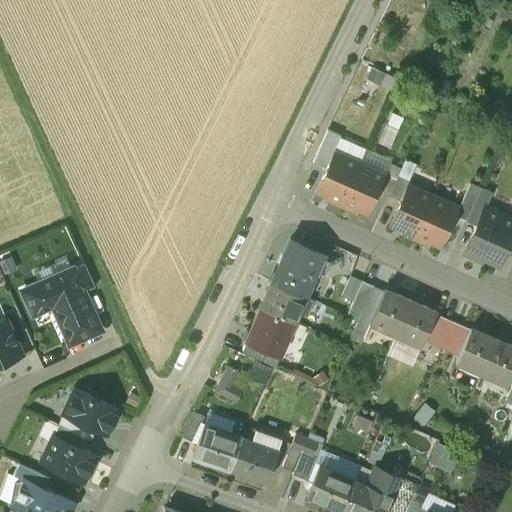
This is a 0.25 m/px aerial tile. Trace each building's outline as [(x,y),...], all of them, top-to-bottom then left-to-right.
[(359,163),(333,152),(315,191),(330,197),(328,201),(339,206),(359,163)] [(384,175),(359,163),(339,206),(351,211),(352,207),(367,214),(375,196),(384,175)] [(384,175),(375,196),(386,201),(388,196),(398,174),(401,168),(390,163),(384,175)] [(398,174),(388,196),(399,201),(407,184),(409,179),(398,174)] [(458,207),(454,216),(465,221),(480,188),(469,183),(458,207)] [(432,196),(407,184),(399,201),(389,224),(404,230),(402,234),(413,239),(432,196)] [(480,188),(465,221),(476,226),(485,207),(492,193),(480,188)] [(432,196),(413,239),(424,244),(426,240),(441,247),(454,216),(458,207),(432,196)] [(476,226),(464,253),(477,258),(479,255),(499,264),(511,234),(511,219),(485,207),(476,226)] [(329,243),(304,232),(299,243),(324,254),(329,243)] [(299,243),(289,239),(270,282),(305,297),(310,287),(304,285),(310,271),(316,274),(324,254),(299,243)] [(94,287),(84,263),(73,268),(83,291),(94,287)] [(73,268),(21,291),(32,314),(52,305),(69,344),(100,330),(83,291),(73,268)] [(361,282),(349,277),(341,297),(352,302),(361,282)] [(305,297),(270,282),(259,307),(293,322),(305,297)] [(372,287),(361,282),(352,302),(352,303),(363,308),(372,287)] [(363,308),(351,335),(364,341),(370,326),(368,325),(382,292),(372,287),(363,308)] [(382,292),(368,325),(370,326),(394,336),(410,301),(383,290),(382,292)] [(434,311),(410,301),(394,336),(419,346),(434,311)] [(293,322),(259,307),(244,341),(277,356),(293,322)] [(452,322),(440,316),(429,342),(440,347),(452,322)] [(5,318),(0,320),(0,363),(15,357),(16,359),(24,355),(20,347),(18,348),(5,318)] [(464,327),(452,322),(440,347),(454,353),(464,327)] [(496,339),(470,328),(455,362),(481,373),(496,339)] [(511,373),(511,345),(496,339),(481,373),(507,385),(511,373)] [(227,365),(221,378),(231,384),(238,371),(227,365)] [(118,409),(75,388),(63,413),(95,429),(106,434),(118,409)] [(195,411),(182,437),(192,441),(201,423),(205,416),(195,411)] [(95,429),(63,413),(57,424),(86,438),(90,440),(95,429)] [(241,435),(201,423),(192,441),(198,443),(194,455),(231,467),(241,435)] [(57,424),(52,435),(81,449),(86,438),(57,424)] [(307,437),(295,432),(289,446),(301,451),(307,437)] [(81,449),(52,435),(40,460),(84,481),(95,456),(81,449)] [(277,448),(241,435),(231,467),(267,479),(277,448)] [(307,437),(301,451),(312,455),(317,441),(307,437)] [(48,478),(18,463),(12,475),(22,479),(23,478),(43,488),(48,478)] [(355,478),(320,464),(307,495),(342,509),(355,478)] [(43,488),(23,478),(22,479),(21,482),(15,484),(12,500),(11,504),(26,511),(27,510),(28,511),(69,511),(74,503),(43,488)] [(382,511),(390,493),(355,478),(342,509),(350,511),(382,511)] [(416,483),(405,478),(400,492),(410,497),(416,483)] [(410,497),(403,511),(418,511),(423,502),(421,501),(427,488),(416,483),(410,497)]
